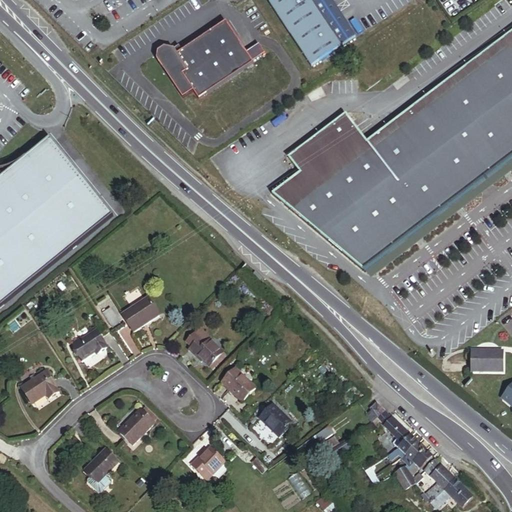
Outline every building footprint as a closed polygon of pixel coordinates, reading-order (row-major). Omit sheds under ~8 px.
[(265,0),(310,65),(340,45),(309,0),(265,0)] [(309,0),(340,45),(354,35),(330,0),(309,0)] [(174,49),(171,45),(161,44),(152,51),(153,54),(180,96),(191,90),(197,97),(251,62),(250,61),(245,53),(222,18),(211,25),(190,39),(180,45),(174,49)] [(187,34),(190,39),(211,25),(208,21),(187,34)] [(511,32),(367,142),(346,114),(289,157),(301,173),(273,194),(366,274),(511,162),(511,32)] [(177,41),(171,45),(174,49),(180,45),(177,41)] [(245,53),(250,61),(263,52),(258,45),(245,53)] [(0,309),(113,217),(49,139),(0,179),(0,309)] [(511,162),(366,274),(374,284),(381,279),(426,245),(466,214),(511,179),(511,162)] [(161,314),(146,294),(123,312),(137,332),(161,314)] [(113,328),(121,323),(107,301),(99,307),(113,328)] [(191,345),(205,331),(206,331),(201,325),(186,340),(191,345)] [(109,347),(97,329),(87,335),(84,331),(70,341),(83,360),(97,350),(100,354),(109,347)] [(223,349),(205,331),(191,345),(188,348),(195,355),(197,353),(207,364),(223,349)] [(212,368),(227,353),(223,349),(207,364),(212,368)] [(472,373),(504,373),(504,353),(472,353),(472,365),(472,373)] [(61,391),(43,367),(18,387),(31,404),(46,393),(51,400),(61,391)] [(256,387),(236,367),(222,381),(242,402),(256,387)] [(385,410),(378,403),(370,411),(376,418),(385,410)] [(133,447),(156,424),(140,407),(116,430),(133,447)] [(290,427),(269,407),(256,422),(276,442),(290,427)] [(402,425),(393,417),(385,410),(376,418),(381,424),(385,421),(387,423),(385,425),(394,434),(402,425)] [(412,435),(402,425),(394,434),(404,444),(412,435)] [(323,443),(335,435),(331,428),(318,437),(323,443)] [(419,442),(412,435),(404,444),(400,447),(407,454),(419,442)] [(328,452),(341,443),(337,436),(324,445),(328,452)] [(332,464),(352,452),(345,440),(341,443),(328,452),(325,454),(332,464)] [(414,461),(426,449),(419,442),(407,454),(414,461)] [(108,474),(121,461),(108,447),(87,468),(93,474),(89,478),(89,482),(100,492),(102,492),(113,481),(113,479),(108,474)] [(216,475),(228,463),(214,448),(202,462),(200,460),(193,467),(204,478),(211,471),(216,475)] [(421,468),(433,456),(426,449),(414,461),(421,468)] [(430,503),(456,478),(435,458),(426,467),(440,482),(425,497),(429,502),(430,503)] [(415,482),(412,477),(405,466),(394,472),(404,489),(415,482)] [(209,482),(216,475),(211,471),(204,478),(209,482)] [(475,496),(456,478),(430,503),(435,509),(452,493),(465,506),(475,496)] [(425,497),(421,491),(417,495),(421,502),(424,500),(426,504),(429,502),(425,497)] [(317,502),(325,511),(342,511),(344,511),(327,493),(317,502)]
